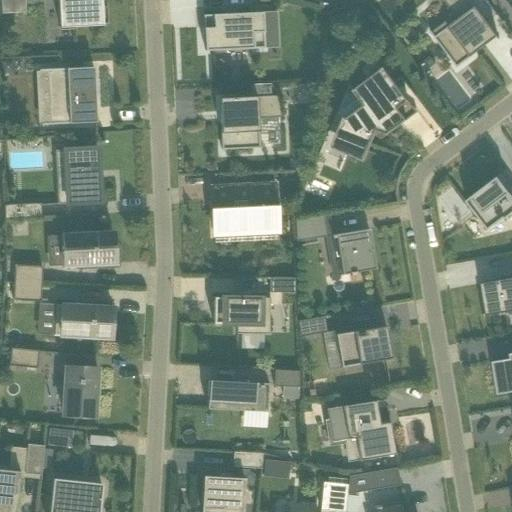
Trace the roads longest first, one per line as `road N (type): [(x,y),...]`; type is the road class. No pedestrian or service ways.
road 1 (residential): [(151,0),(164,272),(150,511)]
road 2 (residential): [(465,511),(415,191),(433,165),(511,110)]
